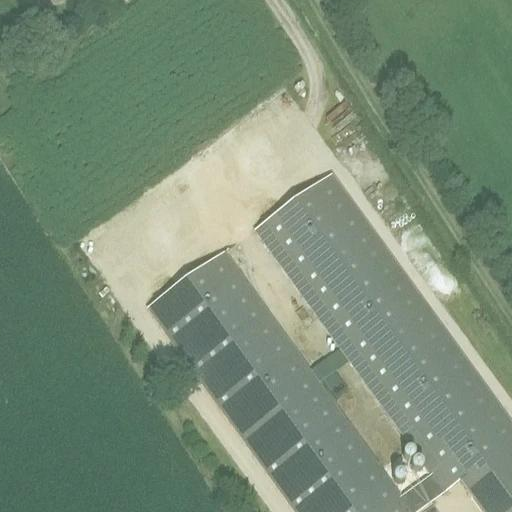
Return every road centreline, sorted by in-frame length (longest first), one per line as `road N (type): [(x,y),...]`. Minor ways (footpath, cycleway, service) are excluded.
road 1 (track): [(326,0),(511,303)]
road 2 (track): [(273,0),(306,46),(327,96),(319,152)]
